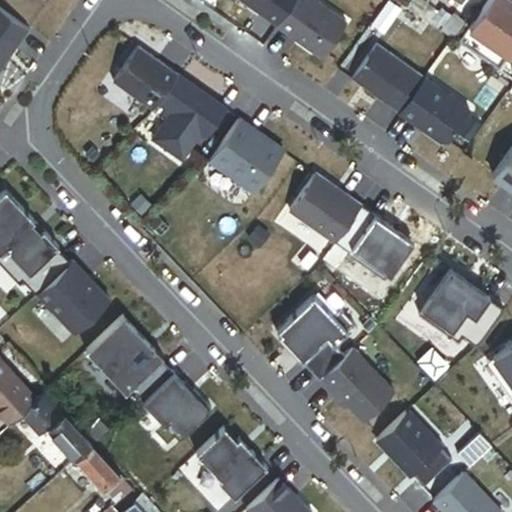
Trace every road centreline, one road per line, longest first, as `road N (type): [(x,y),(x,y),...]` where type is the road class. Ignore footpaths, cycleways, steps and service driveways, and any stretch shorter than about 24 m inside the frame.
road 1 (residential): [(117,0),(105,1),(39,91),(41,158),(368,511)]
road 2 (residential): [(511,254),(158,0)]
